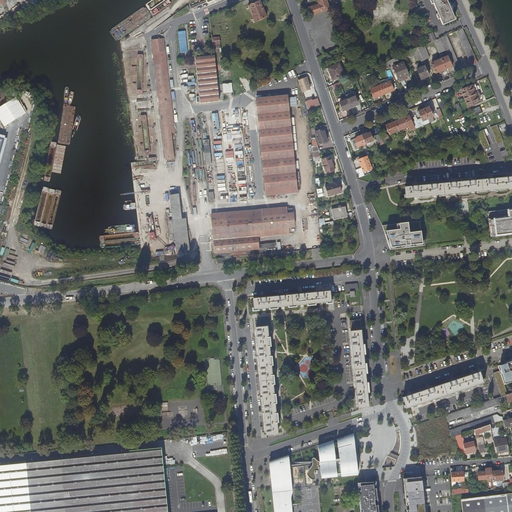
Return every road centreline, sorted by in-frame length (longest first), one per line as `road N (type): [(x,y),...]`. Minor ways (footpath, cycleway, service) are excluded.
road 1 (residential): [(0,303),(226,276)]
road 2 (residential): [(244,459),(226,276)]
road 3 (residential): [(335,131),(488,66)]
road 4 (residential): [(354,187),(417,172),(511,166)]
road 5 (residential): [(226,276),(370,256)]
road 6 (residential): [(335,131),(291,0)]
road 7 (residential): [(385,388),(370,256)]
road 8 (residential): [(385,388),(511,348)]
